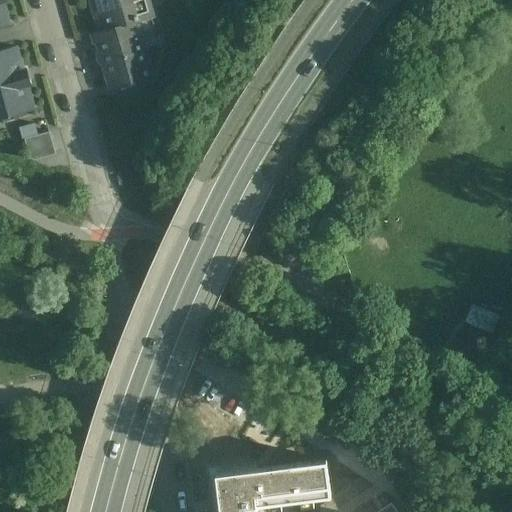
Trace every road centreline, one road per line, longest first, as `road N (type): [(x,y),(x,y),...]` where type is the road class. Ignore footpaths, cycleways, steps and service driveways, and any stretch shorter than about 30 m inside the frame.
road 1 (primary): [(111,511),(141,413),(254,147),(356,0)]
road 2 (residential): [(175,511),(180,418),(160,327)]
road 3 (residential): [(44,0),(95,177)]
